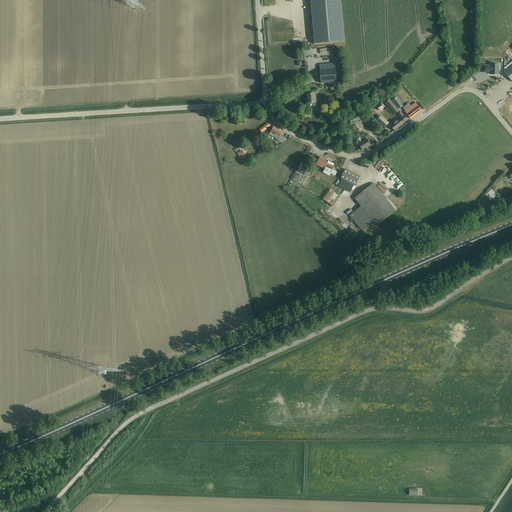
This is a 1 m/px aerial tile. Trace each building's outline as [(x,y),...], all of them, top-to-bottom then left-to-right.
[(312,0),(313,4),(312,4),(314,41),(314,45),(345,42),(341,1),(340,1),(340,0),(312,0)] [(335,64),(324,64),(319,65),(321,83),(337,82),(335,64)] [(499,75),(499,65),(491,64),(491,66),(483,65),(483,73),(490,73),(490,75),(499,75)] [(315,93),(306,94),(307,104),(309,104),(310,106),(311,107),(315,106),(316,105),(316,103),(315,93)] [(397,98),(393,101),(399,109),(403,106),(397,98)] [(386,103),(395,115),(399,112),(390,100),(386,103)] [(416,103),(405,111),(411,119),(422,111),(416,103)] [(363,112),(343,122),(346,126),(351,124),(365,118),(363,112)] [(391,126),(391,127),(394,131),(400,126),(401,127),(406,123),(405,123),(408,121),(405,117),(404,117),(401,113),(398,115),(401,118),(391,126)] [(385,127),(388,123),(381,117),(378,120),(385,127)] [(268,123),(259,130),(262,133),(270,126),(268,123)] [(282,133),(273,128),(270,134),(276,138),(275,140),(282,143),(283,142),(285,138),(281,136),(282,133)] [(359,144),(362,150),(371,145),(367,139),(363,142),(359,144)] [(320,157),(318,162),(316,165),(331,172),(335,165),(320,157)] [(389,178),(398,172),(393,165),(384,171),(389,178)] [(345,170),(343,174),(341,178),(344,180),(340,189),(334,185),(323,199),(332,206),(343,194),(348,197),(356,186),(360,177),(345,170)] [(396,192),(407,183),(403,177),(394,183),(397,186),(393,189),(396,192)] [(396,211),(374,183),(355,198),(361,206),(349,216),(362,231),(374,222),(377,226),(396,211)]
